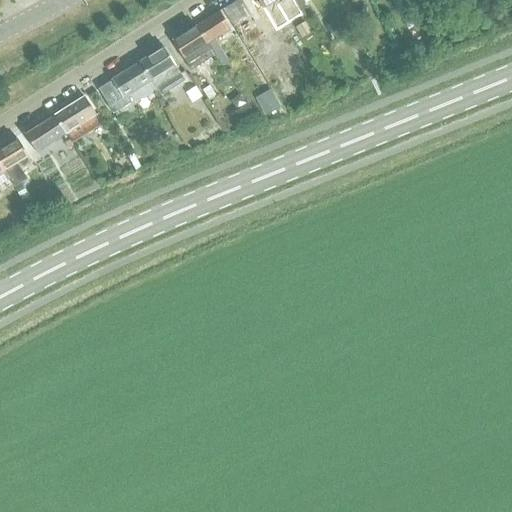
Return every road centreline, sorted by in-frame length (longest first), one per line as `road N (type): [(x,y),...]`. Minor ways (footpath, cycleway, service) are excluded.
road 1 (secondary): [(0,299),(107,244),(511,80)]
road 2 (residential): [(0,129),(204,0)]
